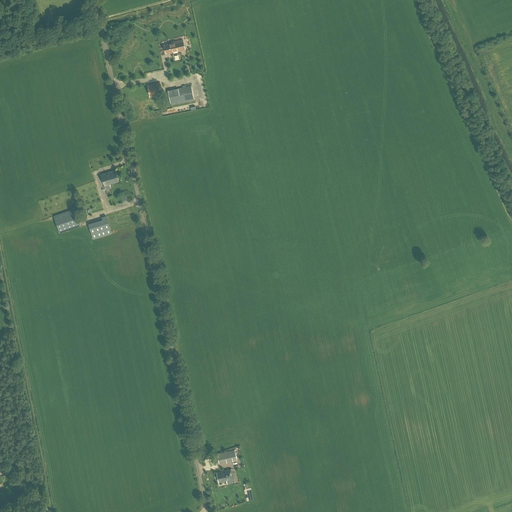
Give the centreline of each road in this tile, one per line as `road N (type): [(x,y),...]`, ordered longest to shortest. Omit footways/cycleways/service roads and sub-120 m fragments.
road 1 (unclassified): [(206,511),(92,0)]
road 2 (track): [(50,511),(0,251)]
